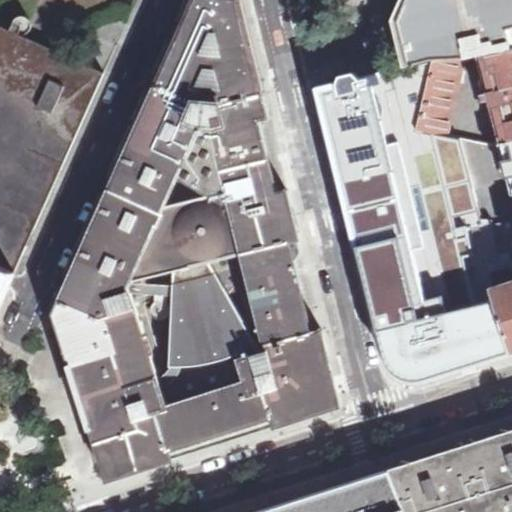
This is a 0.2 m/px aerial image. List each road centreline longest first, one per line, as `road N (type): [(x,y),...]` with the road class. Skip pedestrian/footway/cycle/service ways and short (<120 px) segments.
road 1 (unclassified): [(112,511),(511,385)]
road 2 (residential): [(0,363),(174,0)]
